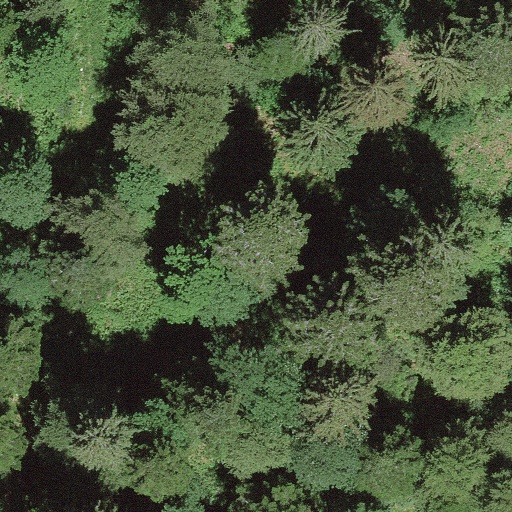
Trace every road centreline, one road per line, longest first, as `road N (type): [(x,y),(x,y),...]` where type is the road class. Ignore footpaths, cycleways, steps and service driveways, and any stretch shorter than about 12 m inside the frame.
road 1 (track): [(9,511),(91,140),(88,0)]
road 2 (track): [(91,140),(172,0)]
